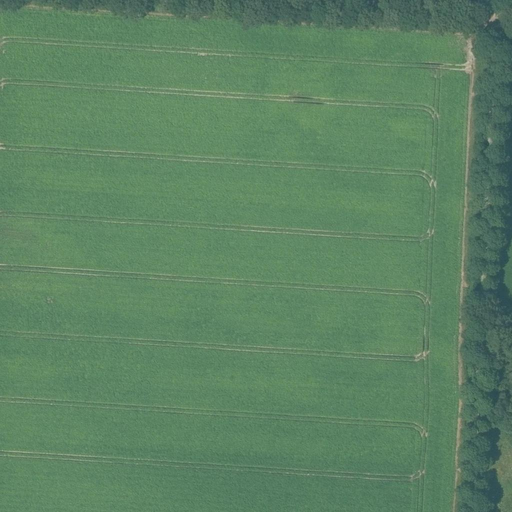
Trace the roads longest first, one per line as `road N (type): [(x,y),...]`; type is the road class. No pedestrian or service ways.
road 1 (track): [(468,511),(495,22)]
road 2 (track): [(111,0),(495,22)]
